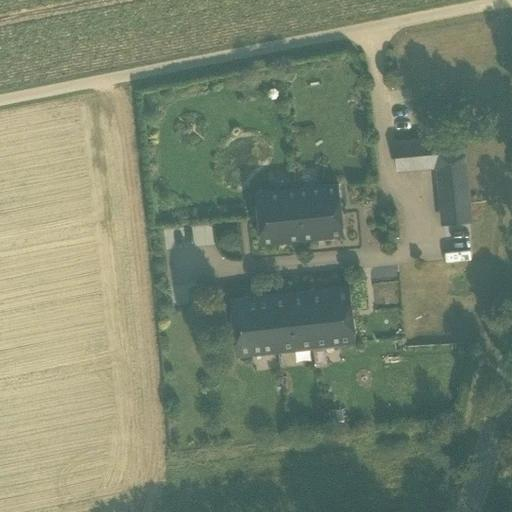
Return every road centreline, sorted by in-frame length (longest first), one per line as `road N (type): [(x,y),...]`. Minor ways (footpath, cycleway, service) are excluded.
road 1 (track): [(0,101),(373,28)]
road 2 (tertiary): [(467,511),(511,356)]
road 3 (unknown): [(511,245),(385,260)]
